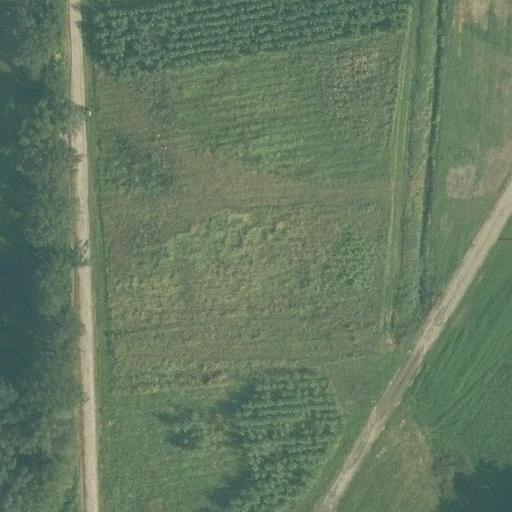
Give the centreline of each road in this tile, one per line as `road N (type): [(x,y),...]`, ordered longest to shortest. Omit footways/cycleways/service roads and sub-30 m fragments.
road 1 (track): [(94,511),(74,0)]
road 2 (track): [(321,511),(511,191)]
